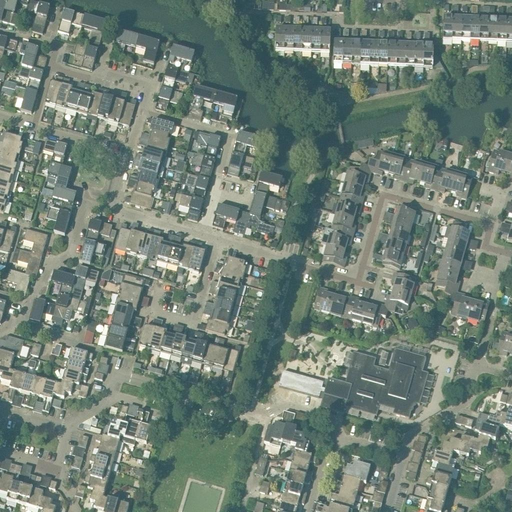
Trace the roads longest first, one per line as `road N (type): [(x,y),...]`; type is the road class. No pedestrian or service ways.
road 1 (residential): [(357,283),(381,193),(490,226)]
road 2 (residential): [(339,439),(326,415),(286,405),(267,419),(157,386)]
road 3 (residential): [(114,213),(82,205),(68,252),(48,265),(22,325)]
road 4 (residential): [(161,283),(152,316),(192,327),(216,240)]
road 5 (residential): [(142,113),(229,138),(212,196)]
road 6 (residential): [(474,366),(463,407),(407,436),(403,456)]
road 7 (residential): [(64,431),(105,405),(115,375),(157,386)]
